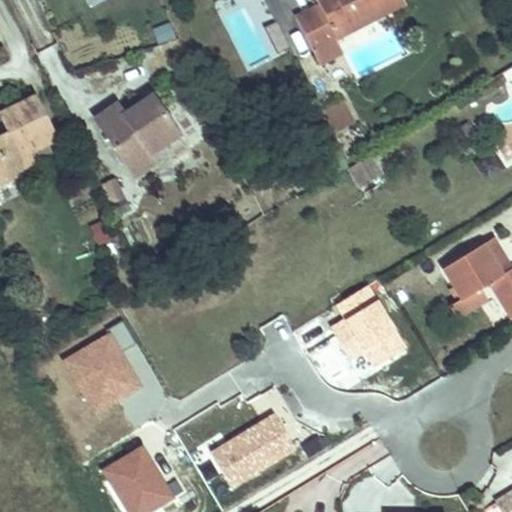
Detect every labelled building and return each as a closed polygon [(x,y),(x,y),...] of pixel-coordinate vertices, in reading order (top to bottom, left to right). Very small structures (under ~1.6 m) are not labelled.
[(291,15),(314,56),(331,46),(405,8),(400,0),(310,0),(312,4),(291,15)] [(278,53),(289,47),(276,23),(265,29),(278,53)] [(331,46),(314,56),(321,71),(339,61),(331,46)] [(0,170),(26,158),(22,145),(46,132),(27,92),(0,105),(0,111),(4,121),(0,122),(0,170)] [(147,102),(155,96),(152,92),(144,97),(147,102)] [(179,131),(155,96),(147,102),(144,97),(124,111),(117,101),(96,116),(136,173),(157,158),(154,154),(167,146),(164,142),(179,131)] [(326,119),(335,138),(351,129),(342,111),(326,119)] [(95,248),(112,243),(106,221),(89,226),(95,248)] [(511,267),(491,235),(442,266),(464,299),(491,282),(510,312),(511,310),(511,267)] [(496,241),(511,266),(511,245),(505,235),(496,241)] [(357,342),(396,317),(381,292),(341,317),(357,342)] [(506,511),(511,511),(511,493),(500,501),(506,511)]
